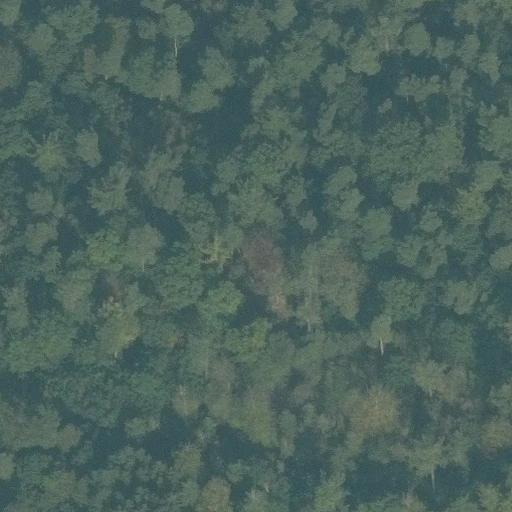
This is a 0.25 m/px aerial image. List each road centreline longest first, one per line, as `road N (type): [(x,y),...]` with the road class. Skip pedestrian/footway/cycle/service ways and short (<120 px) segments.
road 1 (track): [(511,131),(0,301)]
road 2 (track): [(46,511),(0,381)]
